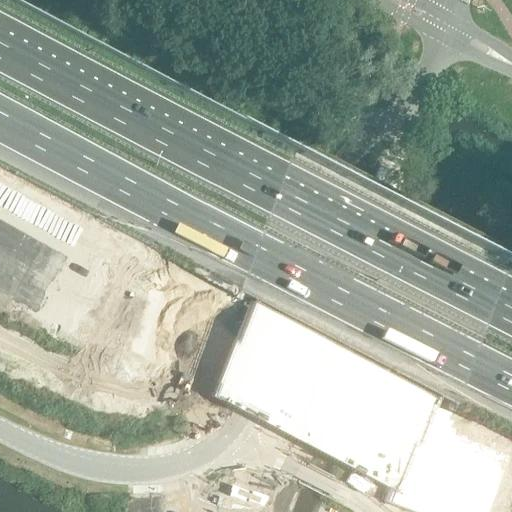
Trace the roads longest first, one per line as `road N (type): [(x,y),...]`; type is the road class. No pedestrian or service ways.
road 1 (motorway): [(0,192),(240,334),(511,474)]
road 2 (motorway): [(511,324),(0,47)]
road 3 (tertiary): [(194,481),(235,462),(259,430),(414,111),(446,27)]
road 4 (unclassified): [(0,431),(129,479),(194,481)]
